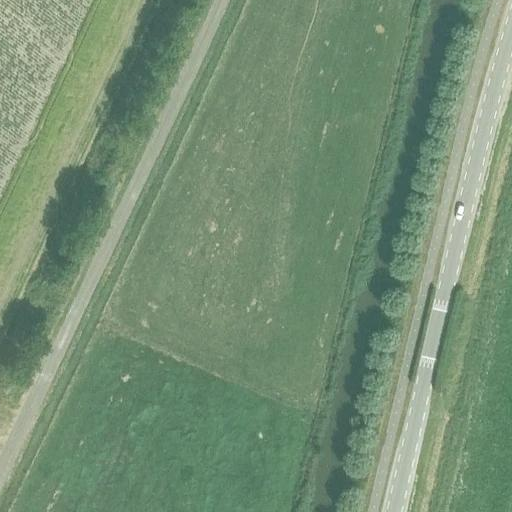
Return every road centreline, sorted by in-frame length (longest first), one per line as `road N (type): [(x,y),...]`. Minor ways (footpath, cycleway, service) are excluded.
road 1 (unclassified): [(0,474),(221,0)]
road 2 (tertiary): [(395,511),(511,29)]
